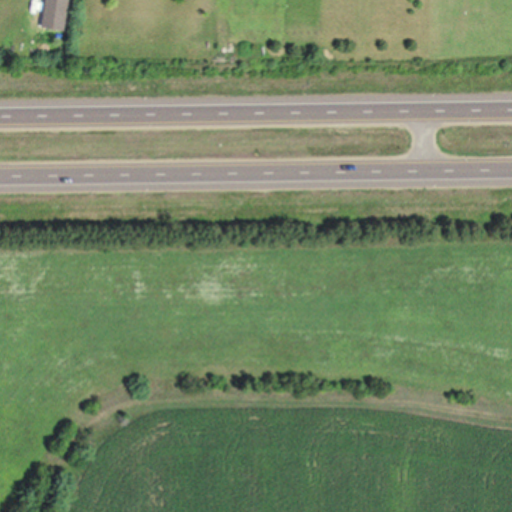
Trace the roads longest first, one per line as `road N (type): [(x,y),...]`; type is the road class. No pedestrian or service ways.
road 1 (motorway): [(0,174),(511,168)]
road 2 (motorway): [(511,107),(0,113)]
